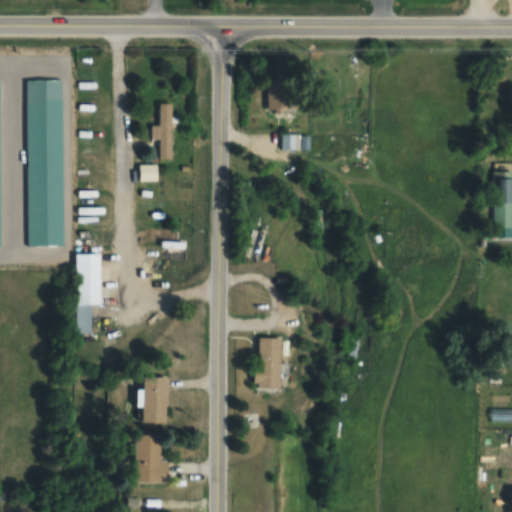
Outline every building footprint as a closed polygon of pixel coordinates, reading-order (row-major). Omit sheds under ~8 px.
[(59,78),(25,78),(27,244),(61,243),(59,78)] [(291,78),(266,78),(266,110),(291,110),(291,78)] [(171,159),(171,102),(159,102),(159,125),(150,125),(150,140),(158,140),(158,159),(171,159)] [(298,148),(298,134),(280,134),(280,148),(298,148)] [(154,180),(154,165),(140,165),(140,180),(154,180)] [(511,225),(511,170),(491,171),(491,226),(511,225)] [(99,252),(74,252),(75,333),(91,332),(90,304),(100,304),(99,252)] [(257,388),(283,388),(283,337),(257,337),(257,388)] [(145,421),(165,421),(165,377),(145,377),(145,421)] [(168,462),(160,462),(160,434),(136,434),(135,483),(168,483),(168,462)] [(511,445),(483,446),(483,469),(511,469),(511,445)]
